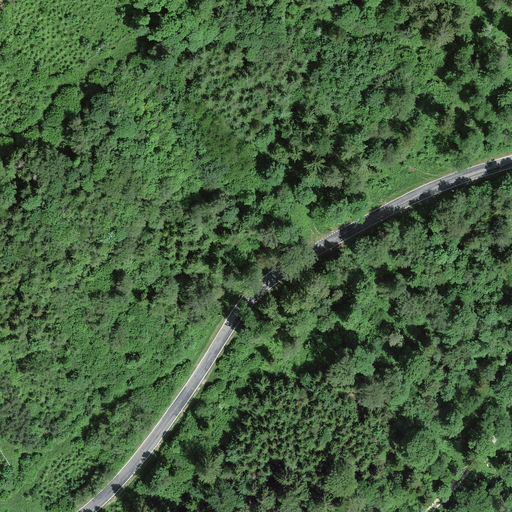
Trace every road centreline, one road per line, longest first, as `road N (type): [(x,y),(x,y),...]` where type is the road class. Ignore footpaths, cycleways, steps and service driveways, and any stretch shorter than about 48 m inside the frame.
road 1 (tertiary): [(511,163),(381,201),(317,233),(250,299),(140,459),(86,511)]
road 2 (track): [(430,511),(511,420)]
